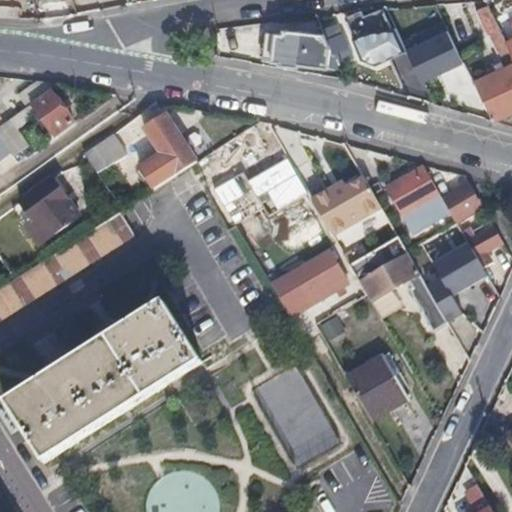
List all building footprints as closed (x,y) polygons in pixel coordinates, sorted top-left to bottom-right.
[(505,40),(488,3),(476,8),(498,54),(509,49),(505,40)] [(361,10),(346,16),(354,37),(369,30),(377,48),(395,41),(382,8),(364,15),(361,10)] [(428,21),(409,26),(416,52),(435,47),(428,21)] [(329,44),(327,40),(324,32),(282,29),(281,32),(265,31),(263,59),(278,61),(278,65),(298,67),(298,63),(328,66),(329,44)] [(329,44),(332,52),(348,47),(343,35),(327,40),(329,44)] [(491,120),(511,109),(511,63),(479,78),(472,64),(466,67),(491,120)] [(50,91),(59,84),(37,82),(19,94),(27,107),(32,104),(50,91)] [(73,122),(50,91),(32,104),(55,135),(73,122)] [(139,166),(154,188),(195,162),(164,114),(143,128),(160,154),(139,166)] [(0,126),(0,136),(13,156),(28,146),(10,120),(0,126)] [(125,152),(112,133),(83,153),(96,172),(125,152)] [(443,199),(424,167),(385,188),(411,232),(450,211),(443,199)] [(330,185),(310,195),(313,201),(331,232),(381,205),(365,178),(363,174),(333,190),(330,185)] [(50,177),(18,200),(32,219),(24,224),(40,244),(78,217),(50,177)] [(481,207),(468,185),(443,199),(450,211),(456,222),(481,207)] [(133,235),(117,211),(41,260),(11,279),(0,285),(0,318),(78,269),(75,264),(86,257),(90,262),(133,235)] [(486,252),(502,243),(493,228),(468,242),(483,269),(492,264),(486,252)] [(435,329),(448,321),(429,287),(399,237),(350,265),(366,293),(371,300),(411,278),(415,285),(411,287),(435,329)] [(278,293),(287,310),(344,276),(329,251),(272,284),(278,293)] [(429,287),(448,321),(463,313),(443,278),(429,287)] [(163,302),(5,401),(44,461),(200,362),(163,302)] [(346,376),(372,420),(408,397),(384,355),(346,376)] [(316,402),(274,417),(291,465),(333,450),(316,402)] [(495,511),(479,485),(466,494),(477,511),(495,511)]
